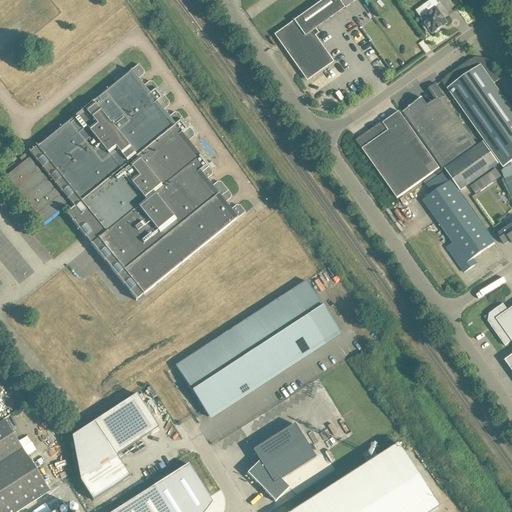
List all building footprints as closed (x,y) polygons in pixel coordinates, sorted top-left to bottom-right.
[(337,0),(322,0),(274,35),(307,81),(333,62),(315,36),(318,33),(315,29),(344,9),(337,0)] [(428,12),(430,14),(422,19),(425,23),(422,25),(427,32),(430,30),(433,34),(448,24),(444,19),(449,15),(440,3),(428,12)] [(442,81),(485,143),(504,169),(511,162),(511,109),(494,84),(502,78),(489,60),(484,64),(480,63),(476,58),(442,81)] [(230,199),(231,195),(221,183),(217,182),(212,187),(206,180),(211,175),(212,172),(207,166),(208,165),(201,156),(200,156),(188,142),(194,137),(194,134),(189,127),(187,128),(182,121),(183,120),(178,114),(174,113),(169,118),(163,110),(168,106),(169,103),(163,96),(162,97),(157,90),(158,89),(153,83),(149,82),(144,87),(138,79),(143,75),(144,71),(138,65),(30,153),(74,207),(65,214),(136,301),(144,294),(236,219),(237,220),(238,219),(238,218),(245,213),(240,206),(236,206),(231,210),(225,203),(230,199)] [(423,99),(403,112),(442,169),(476,145),(444,98),(446,97),(442,92),(436,84),(428,90),(436,100),(428,106),(428,107),(423,99)] [(384,124),(380,127),(378,125),(356,141),(397,199),(440,169),(399,112),(383,123),(384,124)] [(445,169),(461,191),(499,164),(483,142),(445,169)] [(28,158),(6,177),(44,223),(67,204),(29,157),(28,158)] [(511,163),(502,172),(506,182),(511,179),(511,163)] [(496,169),(487,175),(493,183),(501,177),(496,169)] [(453,243),(447,248),(465,273),(475,266),(475,261),(474,259),(495,244),(489,236),(451,181),(423,201),(453,243)] [(475,184),(471,187),(476,195),(481,192),(475,184)] [(511,222),(497,234),(504,244),(510,240),(511,243),(511,222)] [(305,281),(212,343),(175,367),(208,417),(245,393),(338,331),(305,281)] [(511,355),(505,361),(506,363),(511,358),(511,308),(508,311),(504,304),(489,314),(488,322),(505,346),(511,341),(511,355)] [(94,422),(83,430),(72,436),(80,481),(94,502),(130,478),(116,457),(159,429),(136,395),(94,422)] [(0,511),(17,511),(50,491),(4,420),(0,423),(0,511)] [(316,458),(294,424),(253,451),(259,461),(258,463),(250,468),(251,470),(247,473),(275,502),(289,488),(280,480),(316,458)] [(291,511),(432,511),(438,508),(397,444),(291,511)] [(171,511),(156,486),(114,511),(171,511)]
